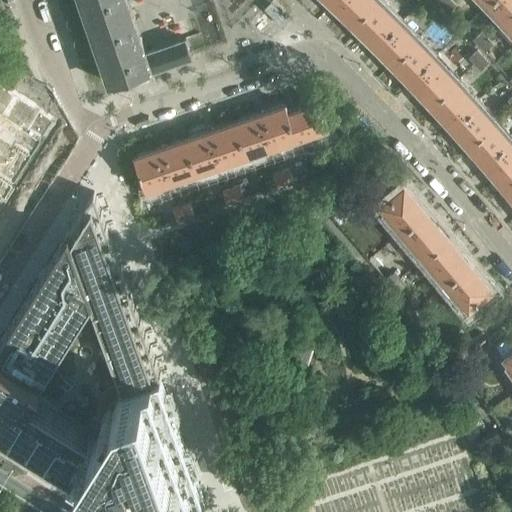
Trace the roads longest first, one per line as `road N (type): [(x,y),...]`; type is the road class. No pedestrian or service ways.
road 1 (residential): [(80,126),(286,62),(322,60),(394,128),(511,267)]
road 2 (residential): [(0,249),(80,126)]
road 3 (residential): [(80,126),(32,0)]
